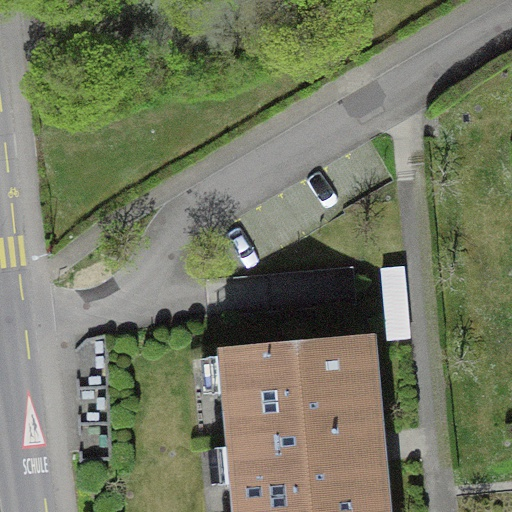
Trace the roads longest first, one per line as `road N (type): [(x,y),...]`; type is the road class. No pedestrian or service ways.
road 1 (residential): [(504,0),(192,210),(135,305),(6,337)]
road 2 (tertiary): [(31,511),(6,337)]
